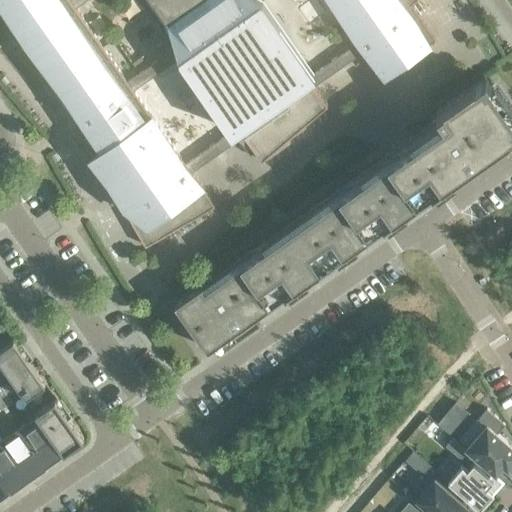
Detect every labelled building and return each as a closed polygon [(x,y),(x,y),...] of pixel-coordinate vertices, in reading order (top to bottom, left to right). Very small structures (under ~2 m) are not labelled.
[(327,105),(314,86),(366,50),(385,76),(437,40),(411,4),(416,0),(0,0),(0,22),(13,38),(14,37),(21,47),(17,50),(74,118),(81,113),(88,123),(76,131),(134,214),(129,217),(146,246),(215,205),(192,172),(244,136),(262,161),(327,105)] [(511,134),(511,114),(485,76),(437,110),(440,116),(175,302),(208,349),(385,223),(393,218),(422,198),(466,166),(511,134)] [(0,331),(3,335),(9,331),(3,322),(0,324),(0,331)] [(14,338),(0,347),(0,359),(4,365),(26,396),(45,383),(23,351),(14,338)] [(13,402),(7,393),(1,397),(7,406),(13,402)] [(36,411),(38,413),(39,413),(64,449),(65,451),(84,438),(56,397),(36,411)] [(503,463),(507,467),(511,461),(511,445),(497,433),(505,424),(488,409),(479,419),(486,425),(467,447),(496,472),(503,463)] [(438,423),(450,433),(459,423),(447,412),(438,423)] [(39,413),(38,413),(21,425),(48,463),(58,456),(57,454),(64,449),(39,413)] [(48,463),(21,425),(3,438),(28,474),(35,468),(37,471),(48,463)] [(454,437),(446,446),(462,460),(469,451),(454,437)] [(28,474),(3,438),(0,440),(0,470),(12,488),(23,481),(21,478),(28,474)] [(413,451),(406,459),(415,467),(422,459),(413,451)] [(449,482),(479,508),(492,494),(493,495),(494,494),(483,484),(490,476),(489,475),(489,476),(473,463),(467,471),(461,466),(462,467),(449,482)] [(12,488),(0,470),(0,493),(2,496),(12,488)] [(465,511),(466,511),(467,511),(467,510),(468,510),(468,509),(469,508),(470,507),(435,477),(416,499),(430,511),(465,511)] [(420,511),(409,502),(400,511),(420,511)]
